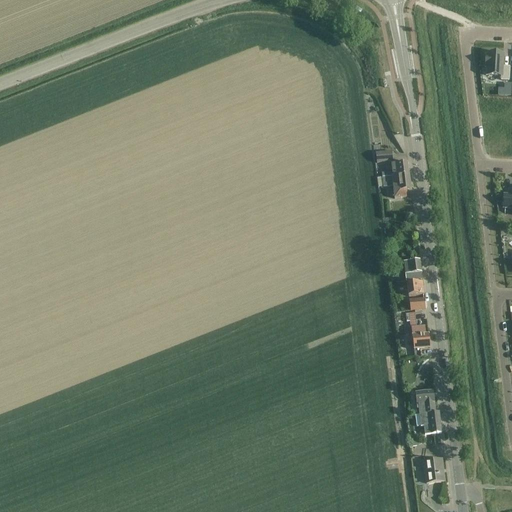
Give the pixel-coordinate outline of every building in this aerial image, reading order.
[(486,56),(485,68),(487,68),(487,77),(501,77),(501,81),(509,81),(510,68),(503,68),(503,55),(488,54),(488,56),(486,56)] [(393,161),(392,152),(376,154),(377,163),(393,161)] [(398,176),(409,175),(407,163),(392,165),(393,173),(382,174),(382,178),(393,177),(398,176)] [(411,190),(409,175),(398,176),(393,177),(382,178),(377,179),(378,188),(384,188),(393,186),(394,199),(406,198),(405,190),(411,190)] [(503,208),(511,208),(511,196),(511,197),(511,196),(504,195),(503,208)] [(421,273),(419,261),(403,263),(404,270),(399,271),(400,276),(392,277),(393,284),(422,280),(421,273)] [(424,295),(422,283),(407,285),(408,297),(424,295)] [(424,300),(409,301),(410,312),(426,310),(424,300)] [(416,328),(415,314),(409,314),(411,328),(414,351),(414,358),(421,357),(420,350),(430,349),(429,335),(428,335),(426,335),(425,327),(416,328)] [(435,413),(433,393),(415,395),(417,410),(418,410),(419,415),(435,413)] [(439,413),(435,413),(419,415),(420,428),(424,427),(425,436),(441,434),(439,413)] [(442,460),(424,462),(427,484),(444,481),(442,460)]
